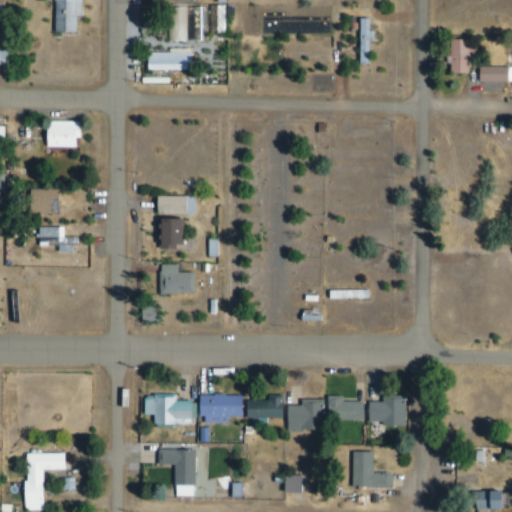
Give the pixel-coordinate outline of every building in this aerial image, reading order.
[(52,0),(52,32),(74,32),(74,16),(80,16),(79,0),(52,0)] [(65,0),(65,34),(87,34),(86,16),(91,16),(91,0),(65,0)] [(220,6),(220,30),(233,30),(233,6),(220,6)] [(167,41),(185,41),(185,7),(167,8),(167,41)] [(177,7),(176,42),(195,42),(195,8),(177,7)] [(368,17),(368,61),(377,61),(378,39),(383,39),(383,31),(378,31),(379,17),(368,17)] [(358,65),(369,64),(368,39),(373,39),(373,30),(368,30),(368,18),(357,18),(358,65)] [(479,42),(479,74),(459,74),(459,41),(479,42)] [(0,43),(0,65),(7,65),(7,61),(15,61),(15,51),(7,51),(7,47),(1,47),(1,43),(0,43)] [(193,52),(193,71),(155,70),(156,51),(193,52)] [(511,66),(487,66),(486,82),(511,82),(511,66)] [(177,76),(151,76),(151,84),(177,85),(177,76)] [(57,121),(56,147),(88,147),(89,121),(57,121)] [(328,124),(327,133),(336,133),(336,124),(328,124)] [(27,214),(49,213),(48,205),(56,205),(55,188),(27,189),(27,214)] [(166,196),(166,212),(200,213),(200,196),(166,196)] [(167,218),(167,249),(183,249),(183,244),(190,244),(190,218),(167,218)] [(48,225),(47,239),(67,239),(67,250),(81,250),(82,243),(87,243),(87,236),(74,236),(74,226),(48,225)] [(171,264),(188,264),(188,272),(203,272),(203,292),(171,292),(171,264)] [(379,288),(339,287),(339,299),(379,300),(379,288)] [(150,305),(150,321),(168,321),(168,314),(164,314),(164,305),(150,305)] [(139,306),(139,322),(154,321),(154,306),(139,306)] [(313,309),(321,309),(320,315),(331,315),(331,320),(313,319),(313,309)] [(413,393),(392,392),(391,402),(379,401),(379,420),(391,420),(391,425),(412,425),(413,393)] [(164,393),(164,397),(155,397),(154,424),(202,424),(202,418),(206,418),(206,402),(201,402),(201,399),(186,399),(186,393),(164,393)] [(251,396),(235,396),(235,393),(224,393),(224,396),(210,396),(209,416),(212,416),(212,423),(237,423),(237,417),(251,417),(251,396)] [(278,394),(277,401),(259,401),(259,416),(293,417),(293,394),(278,394)] [(335,394),(351,395),(350,402),(372,402),(372,417),(335,416),(335,394)] [(310,395),(310,405),(298,404),(297,429),(311,429),(311,426),(330,426),(330,396),(310,395)] [(219,427),(219,441),(209,441),(209,427),(219,427)] [(170,447),(170,463),(185,463),(186,484),(203,484),(203,447),(170,447)] [(172,465),(172,496),(191,497),(192,450),(155,449),(155,464),(172,465)] [(382,450),(382,472),(399,472),(399,486),(364,486),(364,450),(382,450)] [(35,453),(34,510),(53,511),(53,470),(74,470),(75,453),(35,453)] [(299,493),(299,475),(282,475),(282,492),(299,493)] [(312,476),(312,491),(296,491),(296,476),(312,476)] [(73,477),(74,490),(85,490),(85,477),(73,477)] [(241,481),(241,498),(252,498),(252,482),(241,481)] [(508,490),(508,493),(511,493),(511,504),(508,504),(508,507),(483,507),(483,490),(508,490)] [(498,509),(497,491),(471,492),(472,510),(498,509)] [(22,511),(22,503),(12,503),(11,511),(22,511)]
